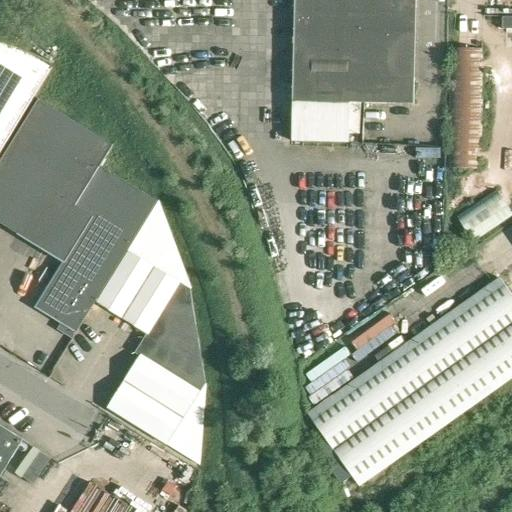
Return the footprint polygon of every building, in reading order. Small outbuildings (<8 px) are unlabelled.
[(413,103),(415,0),(294,0),(292,100),(350,101),(360,102),(413,103)] [(502,29),(511,28),(511,16),(502,17),(502,29)] [(0,36),(0,153),(34,98),(52,68),(0,36)] [(480,168),(483,49),(466,48),(452,47),(450,103),(450,144),(449,168),(480,168)] [(35,307),(61,323),(58,329),(73,338),(157,201),(100,166),(113,145),(38,100),(0,161),(0,222),(63,261),(35,307)] [(350,132),(350,101),(292,100),(292,140),(350,141),(350,132)] [(511,210),(497,189),(457,217),(474,242),(511,215),(511,210)] [(201,466),(206,382),(191,289),(158,203),(97,302),(147,333),(135,353),(140,356),(108,408),(201,466)] [(463,285),(483,275),(476,261),(456,271),(463,285)] [(511,286),(312,410),(333,445),(326,449),(354,494),(511,396),(511,286)] [(0,472),(21,437),(0,424),(0,472)]
